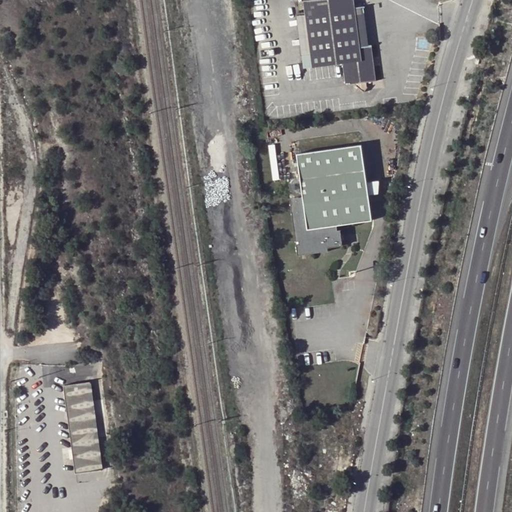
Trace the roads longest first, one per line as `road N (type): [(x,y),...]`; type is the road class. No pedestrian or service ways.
road 1 (residential): [(363,511),(424,157),(469,0)]
road 2 (track): [(270,511),(258,325),(202,0)]
road 3 (motorway): [(511,124),(440,511)]
road 4 (motorway): [(490,511),(511,358)]
